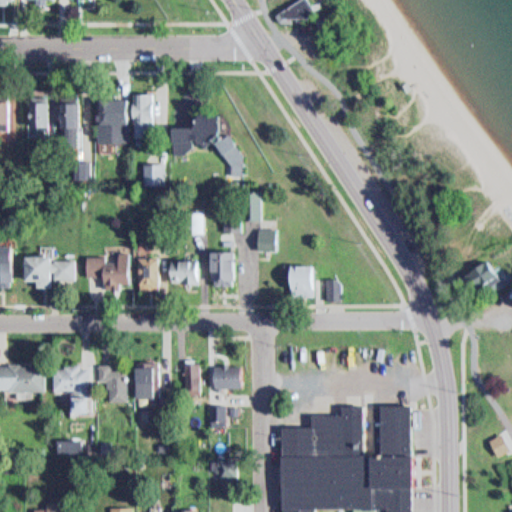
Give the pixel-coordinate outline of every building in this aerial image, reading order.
[(276,7),(287,0),(311,0),(315,6),(302,14),(280,13),(276,7)] [(130,88),(153,88),(152,117),(152,138),(130,138),(130,88)] [(45,90),(36,90),(36,96),(29,96),(29,124),(45,124),(45,90)] [(123,116),(126,116),(126,136),(96,136),(96,93),(123,92),(123,116)] [(0,96),(9,96),(9,125),(0,125),(0,96)] [(87,154),(73,155),(74,96),(58,96),(56,174),(87,173),(87,154)] [(68,138),(90,138),(90,96),(69,96),(68,138)] [(57,100),(35,100),(35,126),(57,126),(57,100)] [(186,122),(186,132),(198,136),(205,140),(216,128),(215,113),(205,114),(198,109),(190,115),(193,121),(186,122)] [(169,122),(186,122),(186,132),(186,144),(168,144),(169,122)] [(226,129),(214,137),(226,156),(226,172),(242,172),(242,150),(226,129)] [(138,158),(163,159),(163,180),(138,180),(138,158)] [(188,207),(188,228),(202,228),(202,207),(188,207)] [(248,230),(248,209),(233,209),(233,230),(248,230)] [(273,244),(267,244),(267,250),(262,250),(261,245),(256,244),(256,221),(273,221),(273,244)] [(266,250),(288,250),(288,227),(266,227),(266,250)] [(22,250),(21,276),(34,276),(34,281),(50,281),(50,275),(75,275),(75,253),(52,253),(52,238),(37,238),(37,250),(22,250)] [(0,282),(10,283),(10,265),(10,246),(6,246),(6,241),(0,241),(0,282)] [(205,246),(205,278),(230,278),(230,246),(205,246)] [(85,271),(85,249),(105,249),(105,256),(129,256),(128,276),(102,277),(102,270),(85,271)] [(219,286),(246,286),(246,251),(219,251),(219,286)] [(136,252),(155,252),(155,283),(136,284),(136,252)] [(168,276),(168,253),(197,253),(196,276),(168,276)] [(485,254),(458,274),(473,295),(501,275),(485,254)] [(146,289),(167,289),(167,257),(146,257),(146,289)] [(475,280),(487,293),(511,272),(499,258),(475,280)] [(311,259),(312,291),(286,291),(286,260),(311,259)] [(323,272),(323,297),(337,297),(337,272),(323,272)] [(333,300),(348,300),(348,279),(333,279),(333,300)] [(135,355),(155,356),(155,394),(134,394),(135,355)] [(68,410),(68,385),(51,385),(51,363),(61,363),(61,356),(79,356),(79,363),(87,363),(87,410),(68,410)] [(197,356),(197,388),(189,388),(188,356),(197,356)] [(0,357),(0,384),(8,384),(8,396),(40,396),(40,364),(30,364),(30,357),(0,357)] [(212,359),(237,359),(239,387),(213,388),(212,359)] [(106,364),(106,389),(133,389),(133,364),(106,364)] [(208,398),(208,415),(223,415),(223,398),(208,398)] [(385,511),(385,502),(311,503),(311,511),(281,511),(280,421),(310,421),(310,407),(337,406),(337,400),(360,400),(361,445),(371,445),(370,400),(407,399),(408,511),(385,511)] [(233,403),(216,403),(216,425),(233,425),(233,403)] [(500,426),(506,437),(509,444),(496,451),(487,433),(500,426)] [(168,437),(158,437),(158,448),(168,447),(168,437)] [(211,472),(210,452),(226,452),(226,471),(211,472)] [(244,460),(225,460),(225,479),(244,479),(244,460)] [(33,511),(33,501),(44,501),(44,498),(59,498),(60,507),(73,506),(73,511),(33,511)] [(110,511),(110,500),(130,500),(130,511),(110,511)] [(197,511),(175,511),(175,508),(182,508),(182,504),(197,503),(197,511)]
